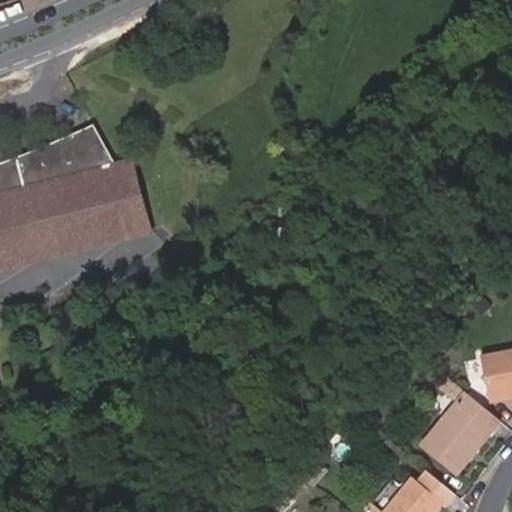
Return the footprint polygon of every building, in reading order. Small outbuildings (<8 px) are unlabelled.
[(0,252),(137,209),(114,163),(93,119),(0,157),(0,252)] [(0,266),(147,230),(127,159),(114,163),(137,209),(0,252),(0,266)] [(511,409),(511,368),(491,373),(500,412),(511,409)] [(508,436),(476,408),(430,461),(464,490),(508,436)] [(458,511),(465,505),(439,483),(429,494),(422,489),(403,511),(458,511)]
